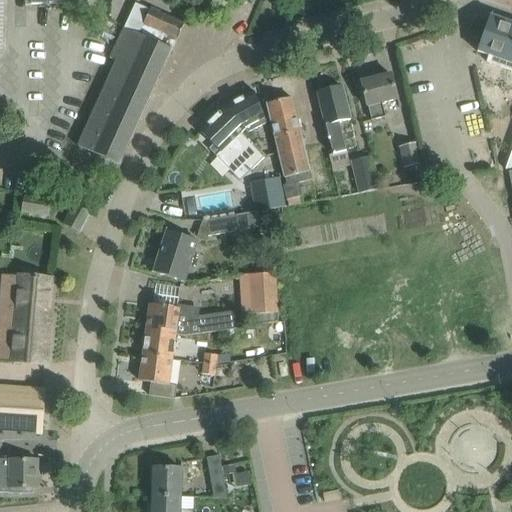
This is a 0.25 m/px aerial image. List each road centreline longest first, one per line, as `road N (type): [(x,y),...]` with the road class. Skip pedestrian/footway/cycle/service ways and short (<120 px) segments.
road 1 (tertiary): [(97,453),(113,435),(511,362)]
road 2 (residential): [(97,453),(84,417),(104,257),(155,134),(216,68)]
road 3 (residential): [(216,68),(440,5)]
road 4 (residential): [(437,43),(467,177),(511,252)]
